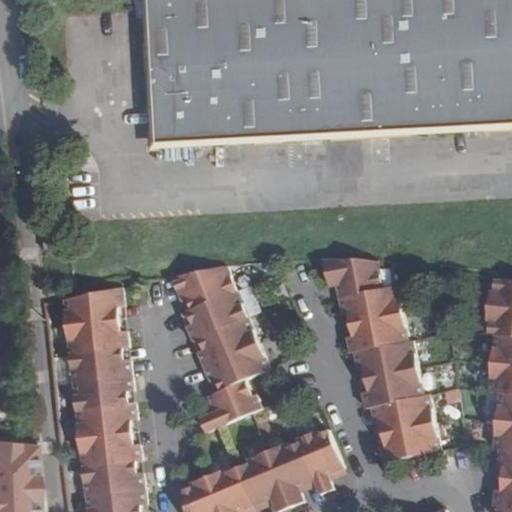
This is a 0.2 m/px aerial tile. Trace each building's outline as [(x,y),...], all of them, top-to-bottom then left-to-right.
[(511,130),(511,0),(137,0),(145,150),(511,130)] [(89,43),(88,13),(65,14),(67,44),(89,43)] [(63,226),(44,228),(46,247),(66,245),(63,226)] [(386,254),(332,255),(337,283),(345,282),(347,295),(392,286),(386,254)] [(251,286),(241,262),(185,273),(195,295),(201,294),(206,304),(251,286)] [(511,511),(511,276),(501,275),(499,290),(497,289),(495,305),(493,320),(495,320),(494,330),(501,332),(498,360),(494,389),(507,391),(503,419),(500,447),(506,448),(504,461),(510,462),(510,478),(506,494),(501,493),(500,505),(502,506),(501,511),(511,511)] [(392,286),(347,295),(350,309),(356,308),(359,321),(411,311),(406,283),(392,286)] [(131,303),(129,284),(70,295),(73,322),(127,315),(126,304),(131,303)] [(201,307),(206,318),(201,321),(207,335),(212,333),(262,312),(251,286),(206,304),(201,307)] [(411,311),(359,321),(361,334),(356,335),(358,350),(417,338),(411,311)] [(262,312),(212,333),(217,346),(213,347),(218,361),(274,338),(262,312)] [(129,327),(127,315),(73,322),(76,348),(130,342),(135,341),(134,326),(129,327)] [(274,338),(218,361),(224,375),(229,373),(234,385),(285,364),(274,338)] [(417,338),(362,350),(365,361),(371,360),(374,376),(426,366),(421,338),(417,338)] [(132,357),(130,342),(76,348),(79,378),(139,371),(138,356),(132,357)] [(426,366),(374,376),(377,392),(370,393),(373,405),(432,393),(426,366)] [(139,371),(79,378),(82,406),(136,400),(135,386),(141,385),(139,371)] [(249,380),(234,385),(211,395),(218,411),(203,417),(209,430),(265,408),(259,394),(256,395),(249,380)] [(432,393),(378,404),(380,415),(387,414),(390,429),(443,419),(438,392),(432,393)] [(136,400),(82,406),(85,433),(139,428),(138,415),(143,414),(142,399),(136,400)] [(443,419),(390,429),(393,444),(387,446),(389,459),(449,448),(443,419)] [(305,433),(306,436),(324,479),(327,489),(342,483),(338,474),(354,467),(335,424),(326,427),(325,425),(305,433)] [(139,428),(85,433),(88,462),(143,456),(148,455),(146,440),(141,440),(139,428)] [(296,437),(277,445),(299,501),(312,495),(309,486),(324,479),(306,436),(298,439),(296,437)] [(0,511),(45,511),(46,441),(0,438),(0,511)] [(256,457),(247,460),(265,504),(281,497),(285,506),(299,501),(277,445),(255,455),(256,457)] [(143,456),(88,462),(92,490),(150,483),(149,469),(144,469),(143,456)] [(236,462),(217,471),(233,511),(250,511),(250,510),(265,504),(247,460),(238,465),(236,462)] [(198,481),(192,483),(195,505),(195,506),(197,511),(233,511),(217,471),(197,478),(198,481)] [(150,483),(92,490),(94,511),(149,511),(147,499),(153,498),(150,483)]
